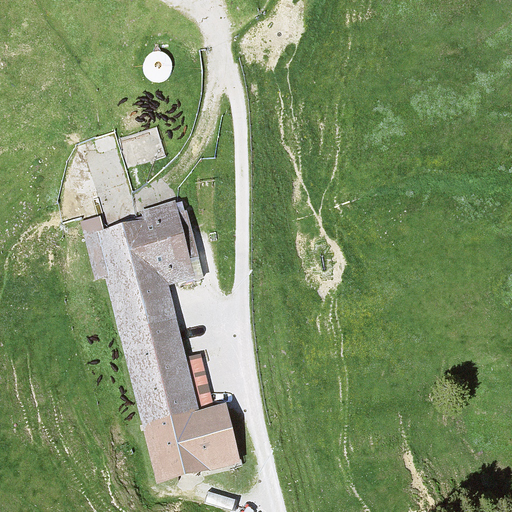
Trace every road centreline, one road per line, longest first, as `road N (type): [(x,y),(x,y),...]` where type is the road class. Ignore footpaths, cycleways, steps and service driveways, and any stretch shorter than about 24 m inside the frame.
road 1 (unclassified): [(228,71),(242,158),(240,331),(278,511)]
road 2 (track): [(76,206),(159,187),(202,135),(228,71)]
